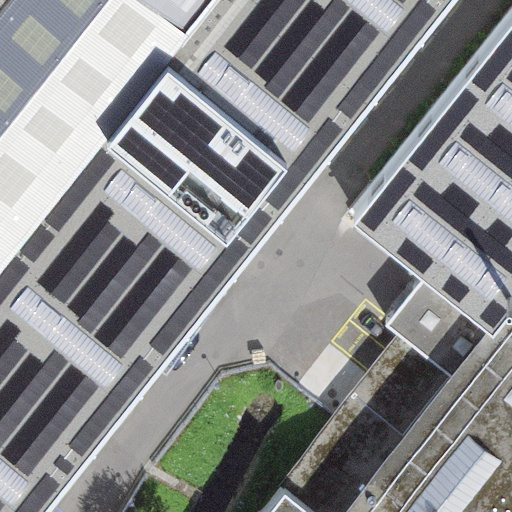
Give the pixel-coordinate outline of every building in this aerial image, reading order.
[(206,0),(0,261),(0,511),(52,511),(457,0),(206,0)] [(0,0),(0,261),(206,0),(0,0)] [(429,265),(498,316),(511,297),(511,7),(354,204),(429,265)] [(499,511),(511,497),(511,297),(498,316),(429,265),(388,314),(407,339),(389,360),(263,511),(499,511)] [(511,511),(511,497),(499,511),(511,511)]
